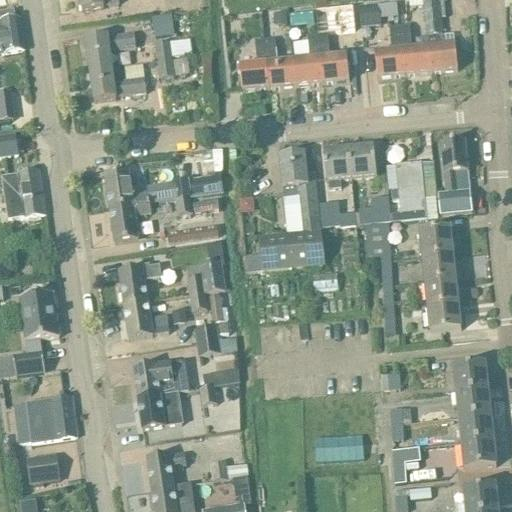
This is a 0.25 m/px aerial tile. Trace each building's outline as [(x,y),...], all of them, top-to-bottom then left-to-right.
[(80,0),(83,14),(104,11),(104,9),(120,7),(118,0),(80,0)] [(409,0),(410,11),(424,10),(425,10),(424,0),(409,0)] [(443,0),(424,0),(425,10),(428,38),(442,37),(443,37),(442,30),(441,20),(442,20),(445,20),(443,0)] [(360,9),(361,22),(379,21),(378,8),(360,9)] [(15,23),(13,13),(0,14),(0,58),(6,58),(6,57),(24,54),(19,22),(15,23)] [(152,21),(155,41),(174,38),(171,18),(152,21)] [(410,28),(400,29),(404,79),(431,77),(429,51),(412,53),(410,28)] [(392,55),(375,56),(377,82),(404,79),(400,29),(389,31),(392,55)] [(86,42),(90,72),(112,69),(110,56),(136,52),(134,37),(109,41),(108,39),(86,42)] [(328,37),(318,38),(323,87),(349,85),(347,59),(330,61),(328,37)] [(442,37),(428,38),(429,51),(431,77),(458,74),(456,49),(444,50),(443,37),(442,37)] [(310,63),(294,65),(296,90),(323,87),(318,38),(309,38),(310,63)] [(275,41),(264,43),(269,93),(296,90),(294,65),(277,66),(275,41)] [(190,43),(155,47),(157,63),(172,61),(191,58),(190,43)] [(240,70),(243,96),(269,93),(264,43),(255,44),(257,68),(240,70)] [(172,61),(157,63),(160,83),(175,81),(175,79),(189,77),(187,62),(173,64),(172,61)] [(112,69),(90,72),(94,106),(117,103),(117,101),(146,97),(144,82),(114,86),(112,69)] [(0,141),(0,161),(18,159),(15,139),(0,141)] [(440,147),(443,177),(444,177),(446,196),(459,195),(457,175),(469,174),(466,144),(440,147)] [(374,150),(349,153),(352,184),(377,181),(374,150)] [(324,156),(327,186),(352,184),(349,153),(324,156)] [(259,242),(261,260),(246,261),(247,277),(262,277),(325,271),(322,236),(321,236),(315,177),(308,177),(306,157),(280,159),(283,183),(284,202),(297,200),(301,238),(259,242)] [(387,175),(389,193),(391,193),(392,205),(400,204),(401,217),(390,218),(391,225),(438,220),(436,199),(424,201),(421,166),(396,168),(397,174),(387,175)] [(45,220),(39,173),(19,176),(19,178),(3,181),(9,223),(25,220),(25,222),(45,220)] [(104,179),(109,212),(150,206),(148,196),(132,199),(129,175),(104,179)] [(222,196),(220,179),(188,184),(190,200),(222,196)] [(188,183),(173,186),(176,203),(190,200),(188,184),(188,183)] [(446,196),(438,197),(440,219),(454,217),(473,215),(471,202),(470,194),(459,195),(446,196)] [(190,200),(176,203),(178,220),(193,217),(190,200)] [(359,217),(356,217),(357,230),(361,230),(362,229),(391,226),(388,202),(373,203),(373,211),(359,213),(359,217)] [(194,209),(195,219),(219,215),(218,204),(194,209)] [(150,206),(109,212),(115,247),(139,243),(135,220),(152,218),(150,206)] [(320,208),(322,232),(342,230),(342,232),(356,231),(357,230),(356,217),(340,217),(339,206),(320,208)] [(381,262),(381,265),(391,264),(389,228),(365,230),(366,241),(365,241),(366,262),(381,262)] [(167,237),(169,248),(218,240),(217,230),(167,237)] [(419,236),(422,261),(453,258),(451,232),(419,236)] [(453,258),(422,261),(425,286),(456,283),(453,258)] [(391,264),(381,265),(383,290),(393,289),(391,264)] [(187,283),(189,299),(205,297),(226,294),(221,265),(187,270),(189,283),(187,283)] [(118,275),(123,307),(148,304),(145,285),(160,282),(158,270),(150,271),(150,266),(142,268),(143,271),(118,275)] [(456,283),(425,286),(427,311),(459,308),(456,283)] [(393,289),(383,290),(384,315),(395,315),(393,289)] [(13,362),(0,363),(0,383),(45,378),(42,357),(41,357),(40,344),(59,341),(53,297),(20,302),(28,359),(13,361),(13,362)] [(205,297),(189,299),(192,316),(207,314),(205,297)] [(220,297),(209,298),(214,328),(218,328),(220,340),(229,338),(227,326),(225,326),(220,297)] [(148,304),(123,307),(129,344),(154,340),(154,339),(169,337),(169,331),(167,320),(156,322),(156,326),(152,327),(148,304)] [(425,333),(426,347),(442,346),(441,335),(461,333),(459,308),(427,311),(430,332),(425,333)] [(395,315),(384,315),(386,352),(400,351),(399,339),(397,339),(395,315)] [(217,331),(195,334),(197,348),(219,345),(217,331)] [(234,343),(219,345),(197,348),(199,361),(236,355),(234,343)] [(155,368),(133,372),(138,403),(160,399),(177,397),(190,395),(186,364),(170,366),(155,368)] [(453,371),(456,397),(488,393),(486,367),(453,371)] [(382,378),(383,394),(401,394),(400,378),(382,378)] [(215,391),(199,393),(202,410),(218,407),(215,391)] [(488,393),(456,397),(459,422),(491,419),(488,393)] [(160,399),(138,403),(143,435),(160,432),(182,429),(177,397),(160,399)] [(26,408),(31,447),(77,440),(71,401),(26,408)] [(411,413),(390,414),(391,429),(403,428),(403,429),(412,428),(411,413)] [(491,419),(459,422),(462,448),(494,444),(491,419)] [(403,428),(391,429),(392,445),(404,444),(403,429),(403,428)] [(494,444),(462,448),(464,474),(497,470),(494,444)] [(419,452),(393,454),(394,464),(395,481),(395,488),(406,487),(405,466),(420,465),(419,452)] [(169,459),(147,462),(151,494),(174,491),(171,473),(186,471),(185,457),(169,460),(169,459)] [(57,458),(26,463),(30,490),(61,485),(57,458)] [(226,466),(210,468),(213,485),(239,481),(244,479),(242,468),(227,471),(226,466)] [(174,491),(151,494),(154,511),(193,511),(190,488),(174,491)] [(465,508),(456,509),(456,511),(498,511),(496,489),(463,493),(465,508)] [(406,500),(396,501),(396,511),(407,511),(407,500),(406,500)] [(19,511),(36,511),(35,501),(18,503),(19,511)]
